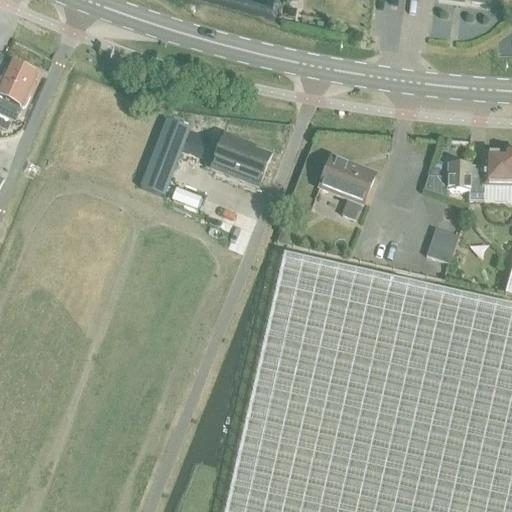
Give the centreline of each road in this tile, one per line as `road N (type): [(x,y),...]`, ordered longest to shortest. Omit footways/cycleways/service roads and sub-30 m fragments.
road 1 (secondary): [(511,96),(317,74),(84,3)]
road 2 (unclassified): [(0,205),(84,3)]
